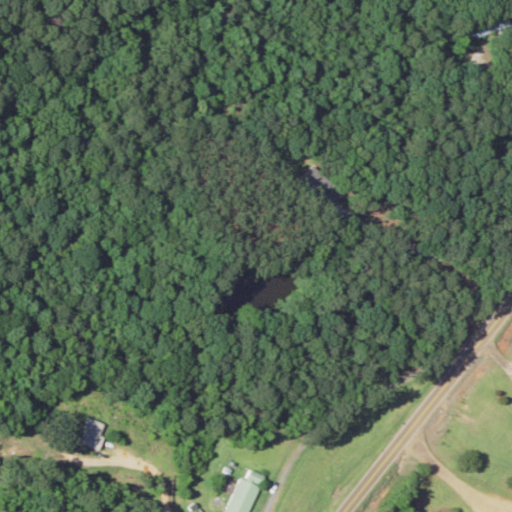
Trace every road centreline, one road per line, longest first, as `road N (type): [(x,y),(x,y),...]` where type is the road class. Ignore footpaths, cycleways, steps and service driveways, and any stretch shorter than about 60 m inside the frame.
road 1 (secondary): [(342,511),(398,436),(408,395),(469,340),(511,266)]
road 2 (residential): [(246,511),(272,451),(332,395),(408,395)]
